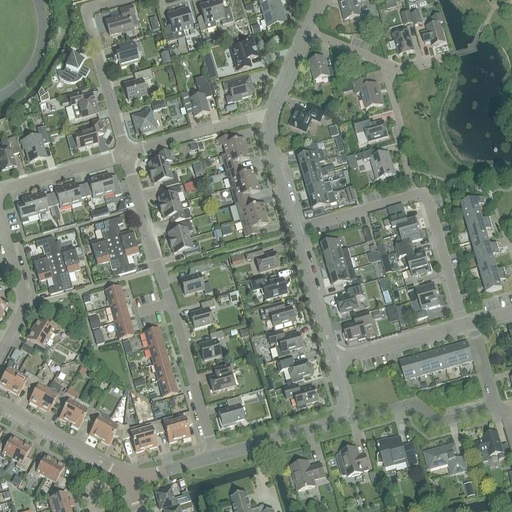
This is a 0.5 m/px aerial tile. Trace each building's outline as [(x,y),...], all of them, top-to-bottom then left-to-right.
[(219,0),(216,0),(209,2),(209,4),(215,23),(221,21),(222,26),(233,23),(230,11),(223,13),(219,0)] [(263,0),(259,1),(263,15),(282,10),(279,0),(263,0)] [(339,0),(345,21),(361,17),(357,3),(365,1),(364,0),(339,0)] [(209,4),(199,7),(203,19),(197,20),(200,33),(206,31),(216,28),(215,23),(209,4)] [(129,23),(130,23),(129,16),(134,15),(132,7),(120,11),(121,18),(106,22),(110,37),(123,33),(124,37),(133,35),(129,23)] [(187,9),(177,12),(177,13),(178,13),(183,32),(189,30),(191,35),(195,34),(187,9)] [(282,10),(263,15),(267,29),(286,23),(282,10)] [(167,14),(171,28),(163,30),(167,41),(184,37),(183,32),(178,13),(177,13),(174,14),(173,12),(167,14)] [(402,15),(405,27),(413,25),(409,13),(402,15)] [(411,15),(415,27),(422,25),(419,13),(411,15)] [(440,25),(443,24),(441,16),(434,19),(433,21),(434,26),(427,28),(428,33),(422,34),(425,44),(431,43),(432,47),(445,43),(440,25)] [(393,36),(399,57),(414,52),(408,32),(393,36)] [(230,49),(237,72),(251,68),(249,61),(258,58),(253,43),(230,49)] [(121,54),(116,55),(120,68),(139,63),(133,44),(119,48),(121,54)] [(61,53),(59,57),(67,61),(71,53),(67,51),(61,53)] [(82,66),(83,64),(72,58),(64,72),(57,74),(58,77),(60,79),(62,81),(64,83),(66,84),(69,85),(72,85),(76,84),(79,82),(82,80),(83,78),(85,80),(90,71),(82,66)] [(329,77),(331,84),(339,82),(335,67),(327,69),(324,59),(309,63),(315,81),(329,77)] [(146,96),(142,81),(152,78),(150,71),(134,75),(136,82),(124,85),(128,101),(146,96)] [(254,96),(249,78),(223,85),(226,94),(230,93),(231,98),(226,99),(227,105),(242,101),(241,99),(254,96)] [(196,84),(200,97),(189,100),(194,118),(209,114),(205,100),(212,98),(207,80),(196,84)] [(354,84),(357,95),(362,93),(367,111),(383,106),(377,85),(369,87),(367,80),(354,84)] [(41,104),(49,101),(47,94),(46,95),(41,89),(38,94),(41,104)] [(70,103),(71,108),(75,120),(82,118),(97,114),(92,95),(82,98),(80,92),(68,96),(60,98),(62,105),(70,103)] [(151,105),(153,112),(167,109),(164,101),(151,105)] [(290,126),(306,133),(312,119),(320,123),(324,112),(310,106),(307,112),(298,108),(290,126)] [(133,118),(138,135),(155,130),(150,113),(133,118)] [(365,133),(368,143),(388,138),(383,122),(370,126),(368,118),(353,122),(357,135),(365,133)] [(94,130),(73,136),(77,150),(98,144),(96,137),(103,135),(99,121),(92,123),(94,130)] [(21,142),(24,150),(25,150),(29,164),(46,159),(42,146),(50,144),(45,127),(37,130),(39,137),(21,142)] [(229,137),(217,140),(219,147),(223,146),(226,156),(246,150),(247,150),(244,139),(231,143),(229,137)] [(15,139),(0,143),(3,152),(0,152),(0,165),(2,172),(16,168),(12,156),(19,154),(15,139)] [(298,158),(301,169),(325,162),(322,151),(319,152),(318,146),(304,150),(306,156),(298,158)] [(223,163),(226,173),(238,170),(236,163),(249,160),(246,150),(226,156),(227,161),(223,163)] [(371,159),(377,180),(394,175),(388,154),(375,157),(374,151),(362,154),(364,161),(371,159)] [(148,171),(149,176),(169,170),(168,164),(172,162),(169,152),(157,155),(159,161),(148,164),(150,170),(148,171)] [(355,156),(347,158),(348,161),(351,172),(359,170),(357,163),(355,156)] [(304,179),(327,172),(326,169),(321,170),(319,163),(301,169),(304,179)] [(169,170),(149,176),(151,180),(152,180),(154,186),(165,182),(167,188),(179,185),(176,174),(171,176),(169,170)] [(238,170),(226,173),(229,184),(230,189),(235,188),(255,182),(252,172),(240,176),(238,170)] [(308,189),(325,184),(323,178),(328,176),(327,172),(304,179),(308,189)] [(109,175),(98,178),(104,197),(114,194),(115,196),(121,194),(116,177),(110,178),(109,175)] [(89,184),(83,186),(86,198),(92,196),(93,200),(104,197),(98,178),(88,181),(89,184)] [(259,192),(256,182),(255,182),(235,188),(230,189),(235,206),(248,202),(246,196),(259,192)] [(76,184),(65,187),(71,206),(81,203),(80,200),(86,198),(83,186),(77,188),(76,184)] [(325,184),(308,189),(311,200),(328,195),(328,194),(325,184)] [(50,195),(52,205),(53,208),(59,206),(60,209),(71,206),(65,187),(54,190),(56,194),(50,195)] [(158,205),(159,210),(179,204),(176,194),(181,193),(179,187),(167,190),(169,196),(158,199),(159,205),(158,205)] [(356,201),(352,188),(346,190),(350,203),(356,201)] [(221,203),(219,193),(210,196),(213,206),(221,203)] [(328,195),(311,200),(314,210),(323,208),(337,203),(334,193),(328,194),(328,195)] [(32,197),(35,206),(38,216),(48,213),(47,209),(53,208),(52,205),(50,195),(44,197),(43,194),(32,197)] [(17,205),(20,217),(22,225),(28,223),(27,219),(38,216),(35,206),(32,197),(21,200),(22,203),(17,205)] [(481,213),(479,206),(482,205),(481,201),(479,202),(479,199),(477,200),(461,205),(465,218),(481,213)] [(188,202),(179,204),(159,210),(161,215),(162,214),(164,220),(175,217),(177,223),(191,219),(188,209),(189,208),(188,202)] [(248,202),(235,206),(238,216),(243,215),(244,221),(265,215),(266,215),(263,205),(249,209),(248,202)] [(314,210),(313,211),(315,217),(325,215),(323,208),(314,210)] [(486,219),(483,221),(481,213),(465,218),(468,230),(484,226),(486,225),(486,224),(488,224),(486,219)] [(265,215),(244,221),(240,222),(245,239),(257,235),(255,229),(267,225),(265,215)] [(385,228),(392,227),(395,237),(397,236),(418,230),(417,228),(419,227),(417,219),(407,222),(405,216),(383,222),(385,228)] [(120,219),(108,222),(116,249),(135,243),(132,232),(120,235),(117,226),(122,225),(120,219)] [(168,240),(169,245),(189,239),(188,233),(192,232),(189,221),(177,225),(179,231),(168,234),(169,240),(168,240)] [(116,249),(108,222),(94,226),(96,232),(100,231),(103,240),(91,244),(94,255),(116,249)] [(488,238),(485,231),(489,230),(488,226),(486,226),(486,225),(484,226),(468,230),(472,243),(488,238)] [(367,244),(373,242),(369,229),(363,231),(367,244)] [(396,241),(398,247),(395,248),(397,254),(409,251),(414,249),(413,243),(423,240),(420,232),(419,233),(418,230),(397,236),(397,239),(396,241)] [(53,238),(48,239),(55,266),(77,260),(74,249),(62,252),(59,243),(55,244),(53,238)] [(494,245),(490,246),(488,238),(472,243),(475,256),(491,251),(493,250),(493,249),(495,249),(494,245)] [(33,260),(36,272),(55,266),(48,239),(35,243),(37,249),(42,248),(44,257),(33,260)] [(189,239),(169,245),(171,250),(172,249),(174,255),(185,252),(187,258),(201,254),(198,243),(191,245),(189,239)] [(339,240),(321,245),(324,256),(342,251),(339,240)] [(135,243),(116,249),(123,275),(136,272),(134,265),(129,267),(126,258),(138,254),(135,243)] [(116,249),(94,255),(97,266),(109,263),(112,272),(116,271),(118,277),(123,275),(116,249)] [(324,256),(327,267),(351,260),(348,249),(342,251),(324,256)] [(398,260),(401,260),(403,265),(405,266),(406,269),(409,268),(427,263),(424,253),(416,255),(414,249),(409,251),(397,254),(398,260)] [(261,250),(245,255),(247,261),(256,259),(260,274),(279,268),(275,253),(263,257),(261,250)] [(495,264),(493,256),(497,255),(495,251),(494,252),(493,250),(491,251),(475,256),(479,268),(495,264)] [(77,260),(55,266),(63,292),(72,290),(68,274),(80,271),(77,260)] [(351,260),(327,267),(330,277),(354,270),(351,260)] [(410,271),(407,272),(409,280),(404,281),(406,287),(418,284),(417,278),(432,273),(430,265),(428,266),(427,263),(409,268),(410,271)] [(501,270),(497,271),(495,264),(479,268),(483,281),(498,277),(501,276),(500,275),(502,274),(501,270)] [(63,292),(55,266),(36,272),(39,283),(51,279),(53,288),(48,290),(50,296),(63,292)] [(199,275),(205,273),(203,266),(191,270),(193,276),(180,280),(185,296),(203,291),(205,296),(212,294),(209,284),(202,286),(199,275)] [(330,277),(333,288),(347,284),(348,289),(364,285),(362,279),(357,281),(354,270),(330,277)] [(502,289),(500,282),(504,281),(503,276),(501,277),(501,276),(498,277),(483,281),(486,294),(502,289)] [(265,278),(250,282),(253,293),(262,290),(265,301),(287,295),(282,280),(267,284),(265,278)] [(408,293),(412,292),(413,297),(416,299),(417,302),(419,301),(437,296),(436,294),(438,293),(436,285),(420,290),(418,284),(406,287),(408,293)] [(120,287),(105,291),(110,308),(125,304),(120,287)] [(337,301),(341,315),(358,310),(356,300),(364,298),(360,287),(346,291),(348,297),(337,301)] [(411,304),(416,321),(428,318),(426,311),(442,307),(439,298),(438,299),(437,296),(419,301),(417,302),(411,304)] [(208,310),(215,308),(213,301),(200,304),(202,311),(190,315),(195,330),(213,325),(208,310)] [(114,324),(129,320),(125,304),(110,308),(114,324)] [(282,304),(263,309),(267,323),(271,322),(274,332),(293,326),(292,323),(294,322),(294,323),(295,323),(290,309),(284,311),(282,304)] [(402,307),(395,308),(400,326),(407,325),(402,307)] [(372,325),(368,313),(354,318),(355,323),(351,324),(351,325),(345,327),(346,333),(344,334),(345,340),(348,340),(349,341),(358,339),(358,341),(366,339),(365,337),(366,336),(363,327),(372,325)] [(89,319),(92,330),(101,328),(98,316),(89,319)] [(57,336),(62,327),(51,321),(48,326),(37,320),(32,330),(49,340),(52,335),(55,336),(57,336)] [(119,341),(122,340),(134,336),(129,320),(114,324),(119,341)] [(159,329),(144,333),(149,350),(164,345),(159,329)] [(49,340),(32,330),(26,340),(37,346),(34,352),(45,358),(50,348),(46,346),(49,340)] [(93,334),(97,347),(104,345),(101,332),(93,334)] [(209,335),(211,342),(199,346),(204,362),(221,357),(216,341),(224,339),(222,332),(209,335)] [(302,348),(298,334),(283,338),(281,332),(267,336),(270,346),(274,345),(278,359),(290,356),(289,352),(302,348)] [(123,344),(126,355),(132,354),(129,342),(123,344)] [(473,362),(468,343),(454,347),(459,366),(473,362)] [(34,352),(23,345),(20,351),(31,357),(34,352)] [(164,345),(149,350),(153,366),(168,362),(164,345)] [(446,370),(459,366),(454,347),(440,351),(446,370)] [(432,374),(446,370),(440,351),(427,354),(432,374)] [(419,378),(432,374),(427,354),(413,358),(419,378)] [(310,372),(311,370),(310,367),(309,365),(308,364),(306,363),(305,361),(294,364),(292,358),(287,359),(276,362),(279,373),(288,370),(293,385),(300,383),(303,378),(302,377),(310,375),(309,373),(310,372)] [(405,381),(419,378),(413,358),(400,362),(405,381)] [(6,369),(8,369),(0,383),(0,386),(8,391),(18,374),(13,371),(16,365),(10,362),(6,369)] [(168,362),(153,366),(158,382),(173,378),(168,362)] [(234,372),(231,365),(214,370),(216,377),(209,379),(213,393),(235,387),(231,373),(234,372)] [(18,374),(8,391),(18,397),(24,386),(29,389),(35,378),(26,373),(24,377),(18,374)] [(35,392),(29,403),(39,408),(48,391),(43,388),(45,383),(35,378),(29,389),(35,392)] [(163,399),(178,394),(173,378),(158,382),(163,399)] [(283,389),(286,398),(293,395),(297,408),(298,411),(306,408),(305,406),(317,402),(313,387),(298,392),(297,386),(283,389)] [(59,406),(66,395),(55,389),(53,393),(48,391),(39,408),(48,414),(54,403),(59,406)] [(59,406),(65,409),(59,419),(66,423),(67,422),(69,424),(80,403),(80,402),(76,400),(66,395),(59,406)] [(229,410),(218,413),(220,419),(218,420),(221,430),(236,426),(235,423),(244,420),(240,407),(242,406),(240,398),(227,402),(229,410)] [(71,426),(78,430),(84,419),(90,422),(96,411),(90,408),(81,403),(80,403),(69,424),(72,425),(71,426)] [(106,417),(96,411),(90,422),(95,425),(89,436),(96,440),(97,439),(99,440),(108,424),(104,421),(106,417)] [(179,421),(174,422),(179,440),(182,439),(182,441),(190,438),(187,427),(193,425),(189,413),(178,416),(179,421)] [(179,440),(174,422),(172,418),(162,421),(156,422),(160,434),(165,433),(169,445),(177,442),(176,441),(179,440)] [(160,434),(156,422),(145,426),(146,430),(141,432),(146,450),(149,449),(149,450),(157,448),(154,436),(160,434)] [(114,436),(122,441),(124,427),(119,424),(112,426),(108,424),(99,440),(102,442),(101,443),(108,447),(114,436)] [(124,427),(122,441),(131,438),(136,454),(143,452),(143,451),(146,450),(141,432),(139,427),(129,430),(128,426),(124,427)] [(477,456),(478,455),(480,460),(481,462),(483,462),(488,461),(489,460),(490,457),(498,455),(500,460),(511,457),(507,445),(501,446),(497,433),(483,437),(485,442),(474,445),(477,456)] [(0,446),(0,458),(4,461),(6,457),(12,461),(21,443),(12,438),(6,447),(1,444),(0,446)] [(381,454),(379,455),(378,456),(377,457),(377,463),(378,464),(379,465),(384,465),(385,469),(386,471),(396,469),(395,466),(402,464),(402,463),(406,462),(408,467),(417,464),(415,457),(417,456),(414,444),(403,447),(400,438),(387,441),(387,440),(378,443),(381,454)] [(21,443),(12,461),(18,464),(16,467),(19,469),(25,472),(31,461),(26,458),(31,449),(21,443)] [(424,454),(429,470),(448,465),(451,476),(468,471),(464,458),(455,460),(454,455),(455,454),(456,454),(456,453),(457,453),(456,452),(455,445),(424,454)] [(356,449),(341,453),(342,455),(338,456),(337,458),(342,476),(344,477),(348,476),(348,478),(363,474),(363,473),(369,471),(368,467),(365,456),(358,458),(356,449)] [(29,474),(36,478),(38,478),(39,476),(45,479),(55,462),(45,457),(40,466),(35,463),(29,474)] [(70,483),(65,480),(59,477),(65,467),(55,462),(45,479),(55,485),(53,488),(60,492),(65,491),(70,483)] [(296,483),(298,492),(315,487),(314,481),(325,478),(321,465),(313,468),(310,469),(308,463),(291,467),(294,477),(293,477),(294,483),(296,483)] [(272,475),(265,476),(271,506),(278,504),(272,475)] [(160,511),(163,510),(163,511),(176,507),(171,489),(155,493),(160,511)] [(246,494),(231,499),(234,511),(273,511),(269,511),(266,511),(265,507),(251,511),(246,494)] [(48,500),(51,511),(65,507),(64,503),(68,502),(66,495),(48,500)]
